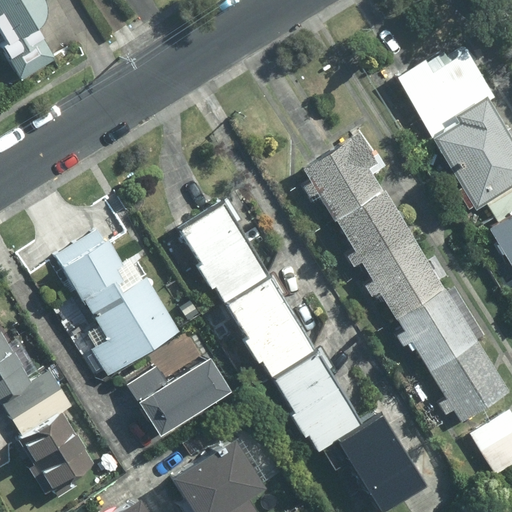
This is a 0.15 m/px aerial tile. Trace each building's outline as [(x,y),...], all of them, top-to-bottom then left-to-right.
[(0,0),(0,18),(17,50),(15,50),(28,73),(60,53),(48,32),(51,30),(45,20),(49,18),(51,16),(52,14),(53,12),(55,7),(56,4),(55,0),(0,0)] [(479,98),(486,93),(457,46),(422,67),(413,52),(384,69),(422,131),(447,115),(443,108),(474,90),(479,98)] [(447,115),(422,131),(468,204),(511,177),(511,150),(479,98),(474,90),(443,108),(448,115),(447,115)] [(379,161),(356,126),(348,130),(346,126),(290,160),(300,175),(299,176),(292,180),(300,193),(307,189),(308,189),(323,213),(372,182),(365,170),(379,161)] [(350,256),(357,266),(406,236),(372,182),(323,213),(343,245),(336,249),(343,261),(350,256)] [(210,293),(253,267),(208,194),(207,194),(165,221),(187,256),(183,258),(184,259),(197,281),(201,279),(210,293)] [(511,198),(477,221),(511,276),(511,275),(511,198)] [(112,259),(90,224),(46,252),(100,336),(86,345),(101,370),(171,325),(137,272),(134,274),(134,273),(121,253),(114,258),(112,259)] [(435,282),(406,236),(357,266),(362,276),(356,280),(363,291),(370,287),(387,313),(435,282)] [(300,342),(254,268),(210,294),(234,331),(230,333),(244,355),(247,353),(257,368),(300,342)] [(401,336),(425,373),(473,343),(436,283),(387,314),(394,325),(386,329),(393,340),(401,336)] [(0,407),(2,411),(52,380),(42,365),(23,377),(0,341),(0,407)] [(347,416),(301,342),(258,369),(281,406),(277,408),(291,430),(295,428),(306,445),(323,435),(321,433),(347,416)] [(501,388),(473,343),(425,373),(438,395),(431,399),(438,410),(445,405),(453,418),(501,388)] [(217,384),(195,349),(156,374),(149,362),(119,380),(127,392),(123,394),(145,429),(217,384)] [(66,402),(52,380),(2,411),(14,430),(7,434),(25,460),(19,463),(36,490),(44,485),(49,493),(68,480),(63,472),(85,459),(54,410),(66,402)] [(487,470),(489,470),(511,455),(511,418),(510,415),(504,404),(503,405),(481,418),(463,429),(487,470)] [(365,406),(322,433),(368,504),(410,478),(365,406)] [(253,511),(239,489),(252,482),(221,431),(220,431),(157,471),(182,511),(253,511)] [(137,511),(125,491),(90,511),(137,511)]
